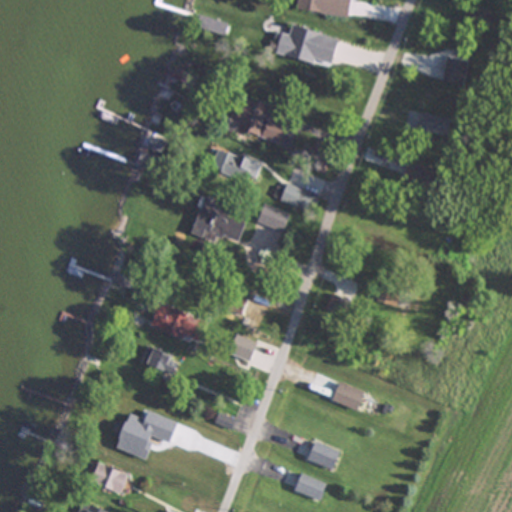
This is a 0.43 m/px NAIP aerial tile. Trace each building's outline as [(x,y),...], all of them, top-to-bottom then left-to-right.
[(349,0),(295,0),(293,11),(346,20),(349,0)] [(194,28),(226,37),(229,26),(197,17),(194,28)] [(277,34),(272,55),(327,68),(334,39),(288,28),(286,36),(277,34)] [(464,63),(443,58),(438,82),(459,86),(464,63)] [(277,142),(283,112),(231,100),(225,130),(277,142)] [(445,118),(419,113),(415,131),(441,137),(445,118)] [(208,170),(254,184),(259,164),(214,151),(208,170)] [(426,170),(406,161),(395,183),(416,192),(426,170)] [(317,198),(283,182),(275,200),(310,215),(317,198)] [(242,215),(217,208),(219,199),(199,194),(190,229),(235,242),(242,215)] [(254,224),(281,233),(287,215),(259,206),(254,224)] [(392,308),(397,295),(383,289),(378,302),(392,308)] [(179,342),(190,319),(157,302),(145,325),(179,342)] [(255,344),(232,335),(224,353),(247,363),(255,344)] [(171,378),(178,360),(146,349),(140,366),(171,378)] [(354,412),(361,393),(335,383),(328,402),(354,412)] [(125,438),(165,454),(174,432),(134,415),(125,438)] [(303,459),(329,471),(337,453),(311,441),(303,459)] [(126,478),(94,464),(86,483),(117,497),(126,478)] [(326,484),(296,474),(291,492),(321,502),(326,484)] [(75,511),(102,511),(79,502),(75,511)]
